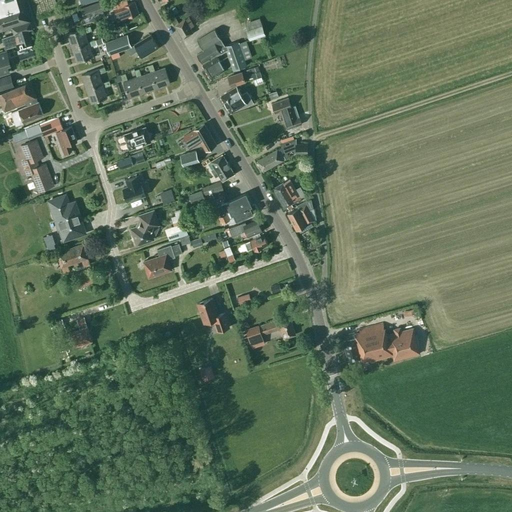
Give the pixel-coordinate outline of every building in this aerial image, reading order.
[(23,0),(0,0),(0,30),(10,28),(28,22),(31,21),(23,0)] [(138,13),(134,1),(127,4),(125,0),(118,2),(120,6),(118,7),(122,19),(138,13)] [(84,17),(103,11),(99,1),(81,8),(84,17)] [(190,29),(194,26),(188,18),(184,20),(174,26),(183,38),(192,33),(190,29)] [(30,29),(28,22),(10,28),(12,34),(1,37),(5,48),(16,45),(20,58),(34,54),(29,40),(26,31),(30,29)] [(265,34),(262,24),(246,29),(249,39),(265,34)] [(88,42),(85,32),(91,30),(90,26),(67,34),(72,48),(88,42)] [(244,59),(251,57),(245,40),(237,42),(237,41),(224,46),(214,29),(196,40),(203,51),(196,55),(210,78),(231,66),(232,70),(246,66),(244,59)] [(109,53),(111,58),(128,51),(130,54),(136,51),(140,57),(142,56),(142,57),(158,47),(150,34),(134,43),(134,44),(131,45),(127,33),(105,41),(109,53)] [(95,39),(88,42),(72,48),(77,62),(93,56),(89,46),(96,44),(95,39)] [(6,64),(9,63),(5,51),(0,52),(0,74),(8,71),(6,64)] [(151,72),(156,88),(170,83),(164,67),(155,70),(152,64),(148,65),(150,72),(151,72)] [(260,75),(257,65),(250,67),(250,68),(246,69),(249,77),(253,76),(253,77),(260,75)] [(102,83),(102,82),(99,73),(106,71),(104,66),(81,74),(86,88),(102,83)] [(137,76),(142,93),(156,88),(151,72),(150,72),(141,75),(139,68),(134,70),(136,77),(137,76)] [(245,81),(241,71),(227,76),(231,86),(245,81)] [(137,76),(136,77),(127,80),(125,73),(121,74),(128,97),(142,93),(137,76)] [(0,89),(13,86),(10,74),(0,77),(0,89)] [(102,83),(86,88),(91,102),(107,97),(103,87),(110,84),(109,80),(102,82),(102,83)] [(26,102),(36,98),(30,81),(0,92),(0,103),(1,103),(4,111),(26,103),(26,102)] [(236,86),(231,89),(221,96),(231,112),(246,103),(247,106),(253,102),(247,91),(241,94),(236,86)] [(286,129),(301,124),(299,117),(298,117),(294,106),(290,107),(288,99),(271,104),(274,113),(280,111),(286,129)] [(23,122),(43,114),(38,102),(18,109),(23,122)] [(58,117),(40,124),(44,135),(62,128),(58,117)] [(216,144),(204,123),(193,129),(194,129),(183,135),(190,148),(201,141),(206,150),(216,144)] [(41,132),(38,124),(27,129),(30,136),(41,132)] [(70,152),(67,144),(76,140),(71,126),(55,132),(61,146),(64,154),(70,152)] [(150,141),(145,127),(137,130),(136,129),(133,130),(133,131),(124,134),(129,148),(150,141)] [(26,138),(23,130),(14,134),(16,141),(26,138)] [(306,144),(296,144),(296,137),(293,138),(292,135),(280,139),(280,142),(283,146),(276,150),(257,160),(263,171),(283,159),(287,157),(285,152),(286,151),(295,148),(295,153),(306,153),(306,144)] [(42,157),(36,139),(20,145),(26,159),(21,161),(27,174),(31,173),(38,191),(53,185),(45,163),(38,166),(36,159),(42,157)] [(102,152),(112,149),(109,140),(99,143),(102,152)] [(198,160),(195,150),(179,155),(182,165),(198,160)] [(79,153),(56,162),(59,169),(82,161),(79,153)] [(145,160),(143,154),(135,157),(137,162),(145,160)] [(222,180),(234,173),(222,154),(210,161),(214,168),(211,170),(215,177),(219,175),(222,180)] [(130,156),(117,161),(119,168),(133,164),(130,156)] [(127,186),(122,188),(127,201),(144,195),(140,182),(139,182),(137,176),(125,180),(127,186)] [(300,186),(294,189),(289,180),(283,183),(283,182),(273,188),(284,207),(294,202),(294,201),(299,198),(299,197),(304,194),(300,186)] [(224,191),(222,186),(220,181),(202,188),(204,194),(214,191),(215,195),(224,191)] [(175,199),(171,188),(162,191),(165,202),(175,199)] [(201,190),(188,194),(189,194),(191,202),(204,198),(201,190)] [(252,212),(253,212),(251,207),(250,207),(249,206),(251,205),(245,193),(226,202),(221,204),(224,212),(218,215),(222,223),(229,219),(229,218),(233,216),(235,222),(237,221),(253,214),(252,212)] [(64,238),(83,231),(73,203),(68,205),(65,195),(49,200),(56,220),(58,219),(64,238)] [(296,205),(297,208),(287,213),(296,230),(307,224),(307,223),(313,220),(312,217),(316,215),(310,198),(303,200),(296,205)] [(158,224),(153,209),(138,214),(140,221),(138,221),(137,223),(138,225),(131,228),(136,244),(152,238),(152,236),(154,235),(158,227),(157,224),(158,224)] [(257,219),(246,224),(245,221),(228,227),(231,236),(245,230),(248,236),(262,230),(257,219)] [(216,237),(215,232),(191,239),(193,247),(203,244),(202,242),(216,237)] [(262,246),(268,244),(263,234),(250,240),(244,242),(247,249),(253,246),(254,250),(256,249),(258,250),(260,249),(260,247),(262,246)] [(87,258),(82,243),(64,249),(65,251),(57,254),(62,271),(69,269),(67,264),(73,262),(74,266),(78,265),(77,261),(82,259),(83,263),(88,262),(87,258)] [(171,245),(170,244),(156,249),(159,256),(143,261),(147,271),(146,271),(148,278),(154,276),(154,275),(171,269),(168,259),(174,256),(174,255),(182,252),(178,243),(171,245)] [(93,282),(88,269),(75,273),(77,278),(71,280),(74,288),(93,282)] [(272,292),(280,290),(278,284),(270,286),(272,292)] [(237,297),(239,303),(250,300),(248,293),(237,297)] [(217,331),(229,326),(224,312),(217,315),(212,297),(197,303),(203,323),(213,319),(217,331)] [(64,326),(61,317),(49,321),(52,330),(64,326)] [(69,333),(74,347),(91,341),(87,327),(86,328),(85,324),(83,317),(76,320),(79,330),(69,333)] [(278,319),(259,326),(258,324),(245,328),(251,347),(264,343),(261,334),(278,329),(278,331),(280,331),(283,338),(295,334),(290,319),(279,323),(278,319)] [(385,334),(383,326),(353,334),(354,338),(343,342),(348,361),(360,358),(361,363),(392,355),(393,360),(419,353),(412,328),(401,331),(400,328),(393,329),(394,333),(387,335),(387,333),(385,334)] [(425,355),(430,351),(425,344),(419,348),(425,355)] [(69,356),(67,349),(60,351),(63,358),(69,356)] [(204,366),(198,368),(202,380),(208,378),(204,366)]
